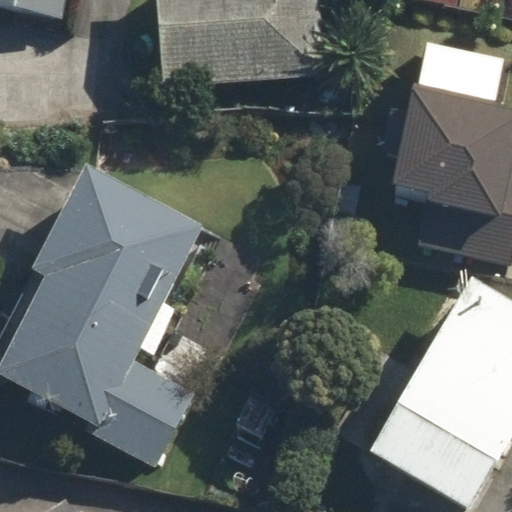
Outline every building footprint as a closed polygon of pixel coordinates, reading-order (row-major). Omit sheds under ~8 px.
[(64,0),(0,0),(0,20),(60,30),(64,0)] [(131,0),(142,104),(224,96),(224,101),(315,91),(305,0),(131,0)] [(511,180),(511,129),(494,128),(499,64),(433,58),(431,91),(377,87),(367,211),(403,214),(402,230),(420,231),(417,267),(482,273),(505,274),(511,180)] [(187,240),(63,186),(56,182),(9,287),(17,290),(0,327),(0,405),(68,436),(63,446),(143,481),(177,404),(125,381),(134,362),(146,367),(172,306),(160,301),(187,240)] [(344,473),(404,511),(406,511),(458,511),(511,426),(511,320),(459,288),(344,473)] [(282,415),(250,392),(222,431),(253,454),(282,415)]
